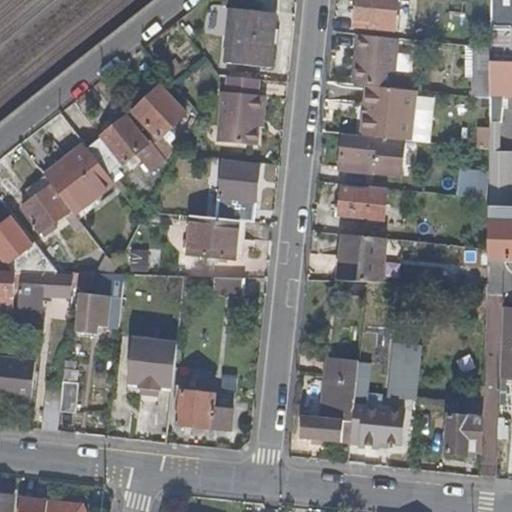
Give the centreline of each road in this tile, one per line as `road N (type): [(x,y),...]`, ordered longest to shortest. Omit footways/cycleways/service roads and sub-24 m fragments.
road 1 (residential): [(264,481),(317,0)]
road 2 (residential): [(511,508),(264,481)]
road 3 (residential): [(0,143),(178,0)]
road 4 (residential): [(145,468),(0,452)]
